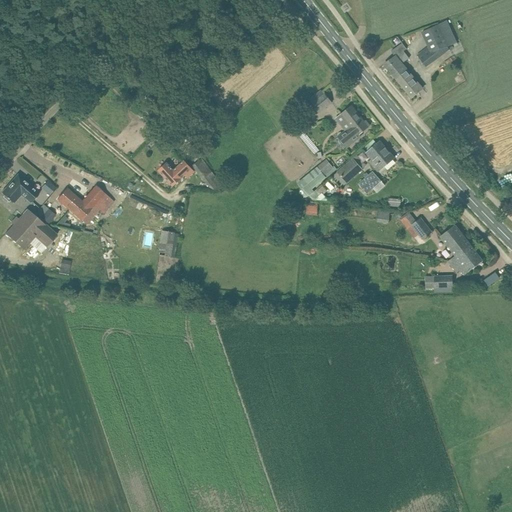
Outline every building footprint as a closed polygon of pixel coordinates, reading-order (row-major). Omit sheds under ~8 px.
[(448,47),(438,24),(422,32),(429,45),(417,54),(426,66),(449,49),(448,47)] [(396,79),(407,70),(402,63),(409,58),(403,51),(406,49),(402,43),(394,49),(398,55),(384,64),(396,79)] [(423,89),(407,70),(396,79),(412,97),(423,89)] [(324,94),(312,104),(319,111),(331,101),(324,94)] [(338,137),(334,140),(343,151),(347,148),(362,136),(360,133),(370,125),(365,120),(364,121),(352,106),(344,112),(337,118),(346,129),(338,137)] [(380,141),(366,152),(372,159),(369,161),(375,169),(378,166),(381,169),(394,158),(380,141)] [(192,166),(212,190),(217,191),(223,187),(202,158),(192,166)] [(362,170),(352,158),(337,172),(347,183),(362,170)] [(303,178),(297,183),(308,197),(309,196),(310,195),(314,191),(313,191),(312,189),(320,182),(327,177),(327,178),(336,171),(326,159),(303,178)] [(167,163),(166,164),(159,170),(173,186),(186,174),(189,177),(194,172),(184,161),(174,171),(167,163)] [(365,178),(358,184),(367,194),(373,188),(381,181),(373,171),(371,172),(369,174),(365,178)] [(337,172),(332,176),(337,181),(341,187),(347,183),(337,172)] [(13,203),(21,194),(31,203),(39,193),(18,174),(1,193),(4,195),(3,197),(9,202),(10,201),(13,203)] [(47,180),(40,187),(49,194),(55,187),(47,180)] [(67,188),(58,199),(76,215),(82,220),(91,209),(90,209),(94,204),(101,211),(111,199),(96,186),(86,197),(82,202),(67,188)] [(389,192),(387,209),(400,211),(403,194),(389,192)] [(306,213),(317,215),(318,203),(308,201),(306,213)] [(43,204),(37,211),(49,222),(55,215),(43,204)] [(14,225),(6,234),(22,248),(21,249),(24,251),(36,238),(46,247),(57,234),(47,225),(44,223),(44,224),(28,209),(19,219),(16,217),(11,222),(14,225)] [(378,211),(377,221),(389,223),(390,213),(378,211)] [(420,217),(411,225),(422,240),(432,232),(420,217)] [(449,263),(471,246),(455,225),(440,236),(455,256),(448,261),(449,263)] [(179,233),(163,231),(159,255),(175,257),(179,233)] [(471,246),(449,263),(457,272),(461,269),(465,274),(483,260),(471,246)] [(500,278),(495,272),(484,280),(488,286),(500,278)] [(452,275),(434,276),(434,288),(453,287),(452,275)]
